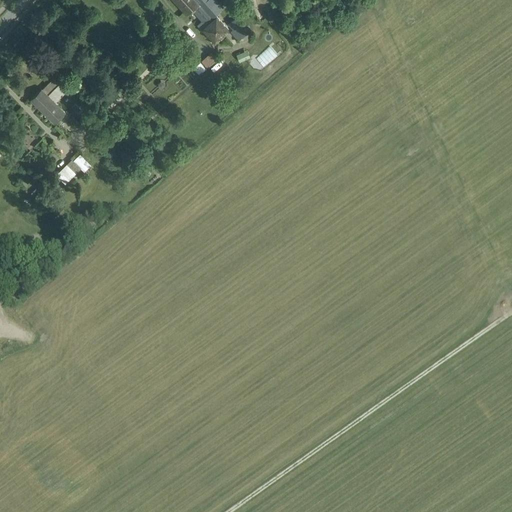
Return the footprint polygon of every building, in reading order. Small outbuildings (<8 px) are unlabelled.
[(175,0),(188,14),(192,10),(202,20),(199,23),(197,25),(202,30),(203,29),(215,43),(230,30),(217,14),(216,14),(223,7),(224,7),(216,0),(175,0)] [(251,0),(243,0),(247,15),(255,13),(251,0)] [(243,23),(236,15),(228,25),(234,31),(232,33),(238,40),(242,37),(242,36),(246,32),(240,26),(243,23)] [(265,66),(276,55),(269,47),(257,58),(265,66)] [(201,58),(206,67),(217,60),(212,52),(201,58)] [(228,71),(222,65),(219,68),(225,74),(228,71)] [(55,102),(70,85),(63,78),(48,95),(42,88),(31,99),(55,122),(65,112),(55,102)] [(80,153),(72,161),(83,173),(92,165),(80,153)] [(27,176),(22,181),(26,185),(31,179),(27,176)] [(42,203),(50,195),(40,185),(31,193),(42,203)]
